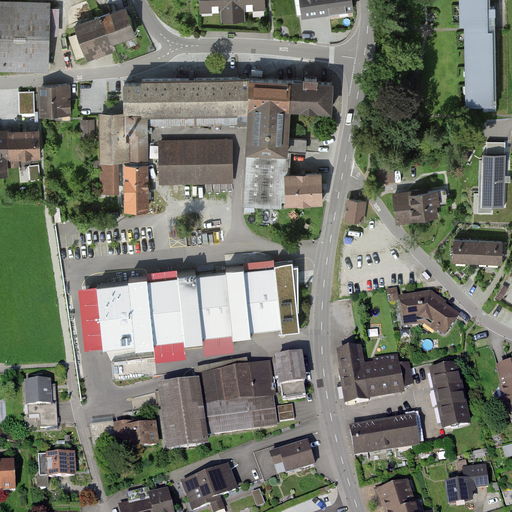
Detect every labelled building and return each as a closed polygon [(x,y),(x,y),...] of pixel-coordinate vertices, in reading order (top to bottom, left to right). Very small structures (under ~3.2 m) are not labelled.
[(51,6),(51,0),(0,0),(0,68),(50,69),(51,34),(51,6)] [(200,0),(201,10),(223,9),(223,16),(244,15),(244,8),(265,7),(264,0),(200,0)] [(355,11),(353,0),(298,0),(301,18),(355,11)] [(490,0),(456,0),(457,23),(462,23),(462,28),(463,105),(497,105),(497,26),(496,3),(491,3),(490,0)] [(127,3),(102,12),(112,42),(138,33),(127,3)] [(62,6),(51,6),(51,34),(61,34),(62,6)] [(87,60),(115,50),(112,42),(102,12),(73,22),(87,60)] [(305,81),(290,81),(290,108),(331,110),(332,83),(317,82),(317,78),(311,77),(305,77),(305,81)] [(250,107),(250,78),(244,78),(192,78),(143,79),(143,83),(125,83),(125,97),(125,116),(146,116),(249,115),(250,107)] [(250,107),(290,108),(290,81),(257,78),(250,78),(250,107)] [(43,114),(71,114),(71,100),(70,85),(43,86),(43,114)] [(36,90),(21,90),(22,113),(37,112),(36,90)] [(250,107),(249,115),(249,125),(248,145),(248,150),(288,151),(303,152),(303,138),(288,137),(290,108),(250,107)] [(244,125),(249,125),(249,115),(146,116),(146,125),(184,125),(244,125)] [(146,125),(146,116),(125,116),(101,116),(101,153),(101,159),(115,159),(147,159),(146,125)] [(0,174),(10,174),(10,156),(41,155),(40,126),(0,127),(0,174)] [(235,139),(160,138),(160,182),(235,182),(235,139)] [(506,142),(487,141),(487,172),(484,172),(482,198),(505,199),(506,142)] [(288,151),(248,150),(244,205),(282,208),(282,202),(284,175),(287,175),(287,170),(288,159),(288,156),(288,151)] [(115,159),(101,159),(101,191),(115,191),(115,177),(115,159)] [(432,163),(379,163),(379,182),(399,182),(399,178),(432,178),(432,163)] [(147,164),(127,164),(127,178),(127,209),(147,209),(147,196),(151,196),(151,191),(147,191),(147,164)] [(322,201),(321,174),(292,175),(287,175),(284,175),(282,202),(322,201)] [(449,187),(395,190),(396,220),(410,219),(410,216),(451,214),(449,187)] [(367,202),(349,199),(345,223),(363,225),(367,202)] [(478,238),(453,237),(452,261),(477,262),(478,238)] [(504,239),(478,238),(477,262),(503,263),(504,239)] [(244,265),(245,270),(275,267),(275,262),(275,258),(244,261),(244,265)] [(196,270),(177,272),(178,276),(148,279),(148,275),(128,277),(129,281),(96,284),(103,346),(135,343),(136,347),(155,345),(155,341),(185,338),(185,342),(204,340),(204,336),(233,333),(234,336),(252,334),(252,331),(281,328),(282,331),(300,329),(298,310),(300,310),(299,265),(293,266),(293,260),(275,262),(275,267),(245,270),(244,265),(227,267),(227,272),(197,275),(196,270)] [(444,336),(461,315),(433,291),(399,298),(404,329),(425,325),(444,336)] [(204,336),(204,340),(205,352),(235,349),(234,336),(233,333),(204,336)] [(399,358),(366,363),(364,347),(337,351),(345,404),(405,395),(404,392),(400,365),(399,358)] [(308,398),(303,356),(273,360),(273,363),(279,402),(308,398)] [(511,362),(496,367),(511,426),(511,425),(511,362)] [(279,406),(279,402),(273,363),(199,373),(200,381),(208,436),(282,426),(281,423),(279,406)] [(460,363),(429,370),(442,432),(473,425),(460,363)] [(400,365),(404,392),(414,386),(411,369),(400,365)] [(52,381),(26,381),(27,405),(29,405),(53,404),(52,385),(52,381)] [(208,436),(200,381),(155,387),(163,453),(209,447),(208,436)] [(59,385),(52,385),(53,404),(29,405),(29,415),(41,415),(42,428),(60,427),(59,385)] [(297,421),(295,404),(279,406),(281,423),(297,421)] [(422,446),(418,417),(354,426),(358,455),(422,446)] [(159,446),(156,423),(130,425),(130,423),(114,424),(117,451),(159,446)] [(308,440),(268,455),(272,468),(281,465),(285,475),(316,464),(308,440)] [(77,477),(76,453),(47,454),(47,455),(47,478),(77,477)] [(39,478),(47,478),(47,455),(39,455),(39,478)] [(0,491),(20,490),(19,463),(0,463),(0,491)] [(230,464),(181,483),(193,511),(211,503),(214,511),(219,511),(231,508),(226,496),(240,490),(230,464)] [(473,478),(475,489),(492,487),(490,465),(463,468),(464,480),(473,478)] [(464,480),(445,482),(448,507),(477,503),(475,489),(473,478),(464,480)] [(419,504),(410,480),(377,491),(384,511),(418,511),(416,505),(419,504)] [(149,497),(120,505),(122,511),(176,511),(169,488),(147,494),(149,497)] [(262,488),(254,491),(258,506),(266,504),(262,488)]
